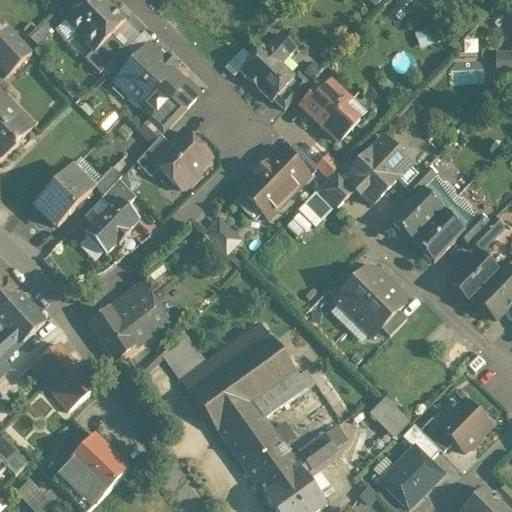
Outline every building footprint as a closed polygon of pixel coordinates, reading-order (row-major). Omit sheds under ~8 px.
[(125,23),(101,0),(86,0),(65,22),(78,35),(76,37),(92,53),(94,55),(111,37),(125,23)] [(0,38),(0,63),(19,45),(7,32),(0,38)] [(111,37),(94,55),(92,53),(84,61),(99,75),(125,51),(111,37)] [(265,53),(262,49),(238,74),(271,105),(274,103),(294,80),(281,68),(296,52),(280,37),(265,53)] [(19,45),(0,63),(0,69),(8,78),(30,57),(19,45)] [(149,48),(140,58),(137,58),(130,64),(130,68),(115,84),(130,98),(126,103),(136,112),(140,108),(152,119),(152,120),(173,98),(184,86),(161,64),(163,61),(149,48)] [(294,80),(274,103),(284,113),(309,87),(297,76),(294,80)] [(184,86),(173,98),(186,110),(200,96),(186,83),(184,86)] [(350,106),(332,88),(318,104),(313,100),(303,111),(337,143),(356,122),(345,111),(350,106)] [(0,95),(0,161),(30,132),(9,110),(12,108),(0,95)] [(173,98),(152,120),(152,119),(148,123),(162,137),(187,111),(186,110),(173,98)] [(162,137),(148,123),(138,133),(152,147),(160,139),(162,137)] [(211,161),(184,134),(170,148),(153,165),(159,171),(180,192),(181,191),(187,191),(198,180),(197,174),(211,161)] [(152,147),(136,165),(150,180),(159,171),(153,165),(170,148),(160,139),(152,147)] [(346,179),(345,180),(356,191),(354,193),(360,199),(362,197),(372,207),(398,180),(391,173),(402,162),(383,142),(346,179)] [(309,179),(281,151),(270,162),(298,190),(309,179)] [(298,190),(270,162),(239,194),(267,222),(298,190)] [(427,169),(406,190),(414,199),(422,191),(423,192),(436,179),(427,169)] [(70,171),(35,206),(57,228),(92,193),(70,171)] [(112,171),(94,188),(104,198),(119,183),(121,180),(112,171)] [(346,179),(337,171),(315,194),(334,213),(354,193),(356,191),(345,180),(346,179)] [(414,199),(391,222),(393,225),(392,227),(399,233),(400,232),(412,243),(456,199),(455,197),(455,193),(446,185),(442,185),(436,179),(423,192),(422,191),(414,199)] [(104,198),(101,201),(110,209),(118,202),(126,210),(136,200),(119,183),(104,198)] [(456,199),(412,243),(424,255),(422,257),(429,264),(431,262),(433,265),(459,239),(464,233),(463,232),(477,219),(471,213),(471,209),(462,201),(458,200),(456,199)] [(110,209),(84,236),(105,257),(117,245),(119,248),(130,236),(128,234),(139,223),(126,210),(118,202),(110,209)] [(477,219),(463,232),(464,233),(459,239),(467,247),(471,243),(489,226),(479,217),(477,219)] [(489,226),(471,243),(481,253),(503,231),(493,222),(489,226)] [(227,232),(219,223),(205,238),(225,257),(234,249),(222,238),(227,232)] [(477,255),(449,283),(470,304),(474,300),(498,276),(477,255)] [(336,302),(362,276),(353,267),(327,293),(336,302)] [(356,321),(388,289),(379,280),(379,274),(374,269),(368,269),(362,276),(336,302),(356,321)] [(498,276),(474,300),(495,321),(511,304),(511,276),(505,269),(498,276)] [(0,312),(18,296),(0,275),(0,312)] [(142,289),(121,305),(119,303),(108,311),(135,349),(169,324),(142,289)] [(356,321),(373,338),(381,329),(398,312),(405,305),(405,299),(401,295),(395,296),(388,289),(356,321)] [(2,334),(0,335),(0,362),(4,359),(43,324),(18,296),(0,312),(0,323),(5,329),(0,333),(2,334)] [(299,298),(260,326),(270,340),(272,343),(311,315),(299,298)] [(135,349),(108,311),(89,326),(116,365),(135,349)] [(398,312),(381,329),(389,337),(406,321),(398,312)] [(260,326),(180,383),(190,397),(270,340),(260,326)] [(270,340),(190,397),(217,434),(253,408),(297,377),(272,343),(270,340)] [(59,345),(31,368),(40,378),(67,356),(59,345)] [(67,356),(40,378),(67,414),(95,391),(67,356)] [(4,359),(0,362),(0,381),(11,369),(4,359)] [(315,385),(306,372),(298,378),(307,391),(315,385)] [(297,377),(253,408),(263,422),(307,391),(298,378),(297,377)] [(408,424),(385,402),(370,417),(393,440),(408,424)] [(440,429),(439,429),(453,444),(465,455),(490,429),(464,404),(440,429)] [(263,422),(253,408),(218,433),(265,498),(300,473),(291,460),(263,422)] [(440,429),(432,420),(419,432),(439,453),(442,455),(453,444),(439,429),(440,429)] [(419,432),(414,427),(402,439),(414,450),(428,464),(439,453),(419,432)] [(324,436),(291,460),(300,473),(307,483),(340,459),(324,436)] [(29,464),(3,439),(0,442),(0,463),(7,470),(6,471),(15,479),(29,464)] [(94,439),(68,466),(103,500),(129,472),(94,439)] [(414,450),(381,483),(409,511),(442,478),(428,464),(414,450)] [(90,511),(103,500),(68,466),(51,484),(79,511),(90,511)] [(265,498),(264,499),(272,511),(319,511),(325,508),(307,483),(300,473),(265,498)] [(48,511),(53,508),(29,483),(15,496),(30,511),(48,511)] [(511,511),(511,495),(504,488),(496,496),(499,500),(500,504),(507,511),(511,511)] [(484,489),(461,511),(507,511),(500,504),(499,500),(496,496),(491,496),(484,489)]
